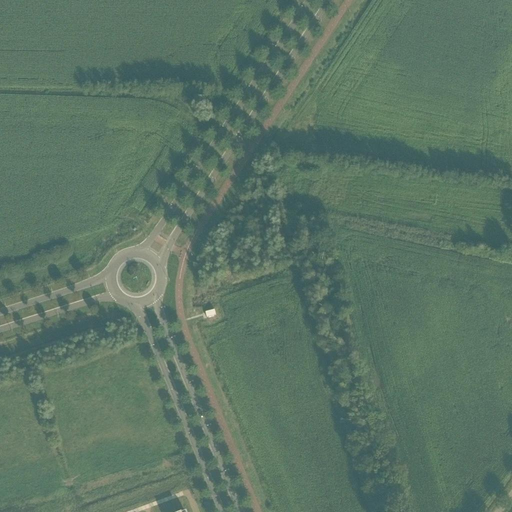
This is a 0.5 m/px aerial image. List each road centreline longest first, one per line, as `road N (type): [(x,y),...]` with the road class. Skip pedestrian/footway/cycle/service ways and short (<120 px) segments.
road 1 (tertiary): [(155,263),(328,0)]
road 2 (tertiary): [(308,0),(139,253)]
road 3 (tertiary): [(239,511),(152,295)]
road 4 (tertiary): [(136,301),(221,511)]
road 5 (tertiary): [(0,329),(118,293)]
